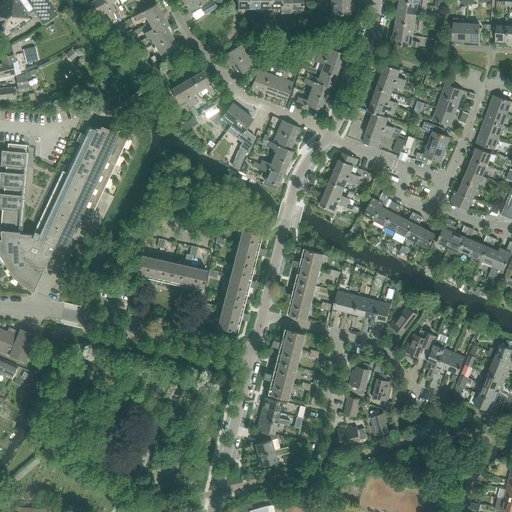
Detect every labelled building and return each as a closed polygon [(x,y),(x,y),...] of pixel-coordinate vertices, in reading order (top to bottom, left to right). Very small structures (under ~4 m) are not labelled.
[(58,15),(47,0),(2,0),(0,2),(0,33),(3,38),(32,18),(31,17),(34,14),(43,26),(58,15)] [(104,0),(94,0),(91,2),(99,16),(105,12),(110,20),(114,17),(111,12),(104,0)] [(104,0),(111,12),(115,10),(111,2),(113,0),(104,0)] [(208,0),(186,0),(183,2),(184,5),(188,3),(191,10),(199,5),(204,14),(217,7),(213,1),(210,3),(208,0)] [(241,9),(248,9),(248,0),(237,0),(237,12),(241,12),(241,9)] [(256,12),(259,12),(259,0),(248,0),(248,9),(256,9),(256,12)] [(263,8),(270,8),(270,0),(259,0),(259,12),(263,12),(263,8)] [(277,12),(281,12),(280,0),(270,0),(270,8),(277,8),(277,12)] [(281,14),(292,14),(291,0),(280,0),(281,12),(281,14)] [(291,0),(292,14),(303,14),(303,6),(303,4),(302,0),(291,0)] [(395,7),(394,10),(417,14),(417,9),(426,10),(426,5),(399,0),(398,7),(395,7)] [(145,16),(149,22),(162,14),(156,3),(134,16),(137,21),(145,16)] [(354,3),(331,3),(331,17),(327,17),(327,24),(342,24),(342,14),(350,14),(350,7),(354,7),(354,3)] [(397,14),(396,22),(423,26),(424,21),(416,20),(417,14),(394,10),(393,14),(397,14)] [(147,38),(149,36),(166,26),(166,27),(168,25),(162,14),(149,22),(152,29),(144,33),(147,38)] [(391,28),(390,32),(413,35),(414,30),(422,31),(423,26),(396,22),(395,29),(391,28)] [(464,41),(465,41),(466,24),(453,23),(452,40),(455,41),(456,43),(462,43),(464,41)] [(466,24),(465,41),(478,42),(479,24),(466,24)] [(495,43),(507,44),(508,26),(496,25),(495,43)] [(149,36),(156,47),(172,37),(166,27),(166,26),(149,36)] [(413,35),(390,32),(390,35),(393,36),(392,43),(400,45),(403,45),(419,48),(420,42),(412,41),(413,35)] [(172,37),(156,47),(162,57),(178,48),(172,37)] [(224,55),(230,65),(246,56),(240,45),(224,55)] [(34,47),(24,49),(27,63),(38,60),(34,47)] [(318,52),(316,57),(339,65),(344,53),(329,48),(326,55),(318,52)] [(0,64),(0,76),(15,74),(12,62),(15,61),(14,55),(2,57),(3,63),(0,64)] [(246,56),(230,65),(236,76),(253,67),(246,56)] [(323,64),(321,71),(335,77),(339,65),(316,57),(314,61),(323,64)] [(385,64),(381,76),(404,85),(406,80),(397,77),(400,70),(385,64)] [(251,87),(263,92),(269,74),(257,70),(251,87)] [(202,71),(191,77),(199,91),(206,87),(210,95),(215,93),(202,71)] [(309,75),(308,79),(308,80),(328,87),(331,88),(335,77),(321,71),(318,78),(309,75)] [(263,92),(274,96),(281,78),(269,74),(263,92)] [(381,76),(377,88),(392,93),(394,86),(403,89),(404,85),(381,76)] [(191,77),(181,84),(193,105),(197,103),(193,95),(199,91),(191,77)] [(281,78),(274,96),(286,100),(293,82),(281,78)] [(324,98),(328,87),(308,80),(308,79),(305,78),(303,83),(312,86),(309,93),(324,98)] [(194,107),(181,84),(170,90),(181,108),(187,105),(190,109),(194,107)] [(445,84),(441,96),(459,102),(463,90),(445,84)] [(0,88),(0,100),(13,99),(11,87),(0,88)] [(377,88),(373,99),(396,108),(398,103),(389,100),(392,93),(377,88)] [(324,98),(309,93),(307,100),(298,97),(296,102),(320,110),(324,98)] [(494,95),(489,107),(507,114),(511,102),(494,95)] [(441,96),(437,108),(455,114),(459,102),(441,96)] [(369,111),(373,113),(373,112),(383,116),(386,109),(395,112),(396,108),(373,99),(369,111)] [(225,120),(231,125),(242,111),(232,103),(224,114),(219,110),(210,120),(216,124),(217,123),(221,126),(225,120)] [(489,107),(485,119),(503,126),(507,114),(489,107)] [(455,114),(437,108),(432,120),(450,126),(455,114)] [(242,111),(231,125),(238,130),(230,139),(248,153),(255,138),(244,129),(252,119),(242,111)] [(373,113),(369,124),(393,132),(394,128),(386,125),(388,117),(383,116),(373,112),(373,113)] [(485,119),(481,131),(499,138),(503,126),(485,119)] [(282,120),(277,132),(295,139),(299,128),(282,120)] [(433,131),(429,143),(445,149),(450,137),(437,133),(439,127),(429,123),(426,129),(433,131)] [(365,136),(362,143),(378,148),(380,141),(380,140),(382,134),(391,137),(393,132),(369,124),(365,136)] [(26,145),(7,144),(7,151),(1,150),(1,159),(3,159),(3,165),(0,164),(0,166),(6,166),(5,172),(0,171),(0,180),(2,182),(1,186),(4,188),(3,194),(0,193),(0,208),(2,209),(0,228),(0,231),(0,232),(1,239),(0,238),(0,255),(3,255),(7,261),(4,263),(12,277),(15,275),(21,279),(19,282),(32,292),(42,272),(38,269),(49,246),(63,253),(75,226),(84,231),(131,132),(120,127),(119,130),(88,127),(66,173),(62,171),(33,235),(19,233),(26,145)] [(499,138),(481,131),(476,143),(494,150),(499,138)] [(277,132),(272,143),(290,151),(290,150),(295,139),(277,132)] [(405,147),(411,149),(415,138),(409,136),(405,147)] [(275,152),(273,157),(288,163),(293,151),(290,150),(290,151),(272,143),(269,142),(268,146),(273,149),(272,151),(275,152)] [(445,149),(429,143),(424,156),(428,157),(441,162),(445,149)] [(477,148),(472,159),(487,165),(491,154),(477,148)] [(339,159),(334,171),(357,181),(359,176),(351,173),(353,166),(354,166),(357,159),(343,153),(340,160),(339,159)] [(428,157),(424,156),(417,153),(415,159),(426,163),(428,157)] [(262,160),(260,164),(283,174),(288,163),(273,157),(270,164),(262,160)] [(468,170),(482,176),(487,165),(472,159),(468,170)] [(283,174),(260,164),(258,169),(266,172),(263,179),(278,186),(283,174)] [(468,170),(463,181),(477,187),(482,176),(468,170)] [(334,171),(330,182),(344,188),(347,181),(355,185),(357,181),(334,171)] [(463,181),(458,192),(473,198),(477,187),(463,181)] [(330,182),(325,193),(348,203),(350,199),(341,195),(344,188),(330,182)] [(458,192),(455,191),(450,202),(468,210),(473,198),(458,192)] [(348,203),(325,193),(320,205),(334,211),(337,204),(346,207),(348,203)] [(364,215),(375,220),(382,206),(384,203),(372,198),(364,215)] [(375,220),(385,226),(392,212),(382,206),(375,220)] [(385,226),(396,231),(403,217),(392,212),(385,226)] [(396,231),(407,237),(414,223),(403,217),(396,231)] [(407,237),(417,242),(424,228),(414,223),(407,237)] [(437,242),(448,247),(455,232),(443,227),(437,242)] [(424,228),(417,242),(428,248),(435,234),(424,228)] [(250,280),(257,254),(265,256),(266,250),(259,248),(262,234),(242,229),(217,327),(237,332),(240,319),(248,321),(250,315),(242,313),(249,286),(256,288),(258,282),(250,280)] [(448,247),(460,251),(466,237),(455,232),(448,247)] [(217,237),(216,243),(224,245),(225,239),(217,237)] [(460,251),(471,256),(477,242),(466,237),(460,251)] [(165,240),(159,238),(157,247),(163,248),(165,240)] [(511,253),(511,251),(511,242),(510,241),(508,246),(506,250),(500,248),(498,251),(499,251),(493,265),(504,270),(511,253)] [(471,256),(482,261),(488,246),(477,242),(471,256)] [(73,252),(83,254),(84,245),(75,243),(73,252)] [(493,248),(494,245),(489,243),(488,246),(482,261),(493,265),(499,251),(498,251),(493,248)] [(198,247),(191,246),(189,254),(196,256),(198,247)] [(291,301),(287,314),(308,319),(324,253),(304,248),(301,262),(293,260),(291,266),(299,268),(292,294),(285,292),(283,299),(291,301)] [(169,283),(174,263),(141,255),(136,275),(150,278),(148,286),(154,288),(156,280),(169,283)] [(174,263),(169,283),(182,286),(180,294),(187,295),(189,287),(202,290),(207,270),(174,263)] [(329,276),(338,278),(339,272),(331,269),(329,276)] [(210,270),(208,276),(216,278),(218,272),(210,270)] [(333,308),(344,311),(348,294),(338,291),(333,308)] [(344,311),(355,314),(359,296),(348,294),(344,311)] [(355,314),(365,316),(369,299),(359,296),(355,314)] [(365,316),(376,319),(380,301),(369,299),(365,316)] [(380,301),(376,319),(387,322),(391,304),(380,301)] [(321,308),(329,310),(331,304),(323,302),(321,308)] [(206,303),(204,310),(213,312),(214,306),(206,303)] [(402,335),(417,314),(413,311),(407,306),(404,311),(398,319),(396,317),(390,326),(402,335)] [(9,355),(25,362),(36,336),(20,329),(18,333),(15,332),(15,331),(9,328),(7,332),(0,328),(0,350),(9,355)] [(410,343),(408,342),(404,351),(418,357),(423,346),(428,348),(434,335),(416,328),(410,343)] [(271,346),(279,348),(272,375),(264,373),(263,379),(270,381),(267,394),(287,399),(304,334),(284,329),(280,342),(272,340),(271,346)] [(447,343),(437,339),(427,361),(432,363),(427,376),(431,378),(432,378),(435,372),(437,368),(438,365),(445,349),(447,343)] [(511,348),(500,344),(496,354),(511,361),(511,348)] [(455,353),(445,349),(438,365),(448,369),(455,353)] [(313,357),(317,358),(319,352),(310,350),(309,356),(313,357)] [(465,357),(455,353),(448,369),(458,374),(465,357)] [(511,361),(496,354),(492,364),(508,371),(511,362),(511,361)] [(465,365),(471,367),(475,357),(470,355),(465,365)] [(17,366),(0,358),(0,373),(11,378),(17,366)] [(350,385),(364,389),(371,365),(364,363),(363,368),(357,366),(355,376),(352,375),(350,385)] [(492,364),(487,374),(504,381),(508,371),(492,364)] [(379,373),(373,398),(388,401),(390,391),(388,391),(390,381),(386,380),(387,375),(379,373)] [(487,374),(483,384),(500,391),(504,381),(487,374)] [(461,375),(457,385),(462,387),(467,377),(461,375)] [(483,384),(479,394),(498,402),(501,396),(500,395),(499,394),(500,391),(483,384)] [(498,402),(479,394),(475,405),(491,412),(493,408),(494,409),(496,409),(498,402)] [(265,397),(262,408),(279,412),(282,401),(265,397)] [(347,403),(359,406),(360,400),(348,397),(347,403)] [(359,406),(347,403),(345,408),(357,412),(359,406)] [(262,408),(259,418),(277,423),(279,412),(262,408)] [(356,417),(357,412),(345,408),(344,414),(356,417)] [(371,426),(374,436),(388,432),(383,413),(380,414),(379,411),(371,413),(372,416),(371,416),(373,426),(371,426)] [(277,423),(259,418),(256,429),(262,431),(274,434),(277,423)] [(337,430),(341,445),(365,439),(363,432),(359,433),(357,427),(348,430),(347,427),(337,430)] [(277,435),(274,434),(262,431),(260,443),(271,440),(276,438),(277,435)] [(254,444),(257,455),(274,451),(271,440),(260,443),(254,444)] [(274,451),(257,455),(260,466),(277,461),(274,451)] [(345,489),(337,487),(335,493),(334,499),(341,501),(343,495),(345,489)] [(503,500),(511,502),(511,491),(506,490),(503,500)] [(501,510),(511,511),(511,502),(503,500),(501,510)] [(120,504),(118,511),(120,511),(125,511),(128,505),(123,503),(122,505),(120,504)] [(240,506),(242,511),(268,511),(266,506),(253,509),(251,503),(240,506)]
